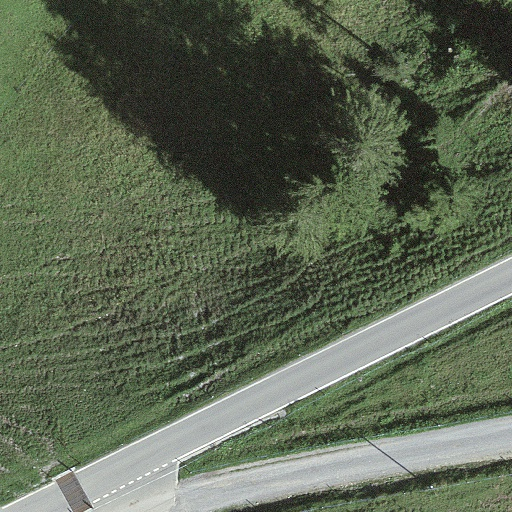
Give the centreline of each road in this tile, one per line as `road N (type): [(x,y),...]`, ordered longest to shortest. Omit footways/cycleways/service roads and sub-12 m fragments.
road 1 (tertiary): [(37,511),(511,276)]
road 2 (track): [(43,508),(187,501),(511,435)]
